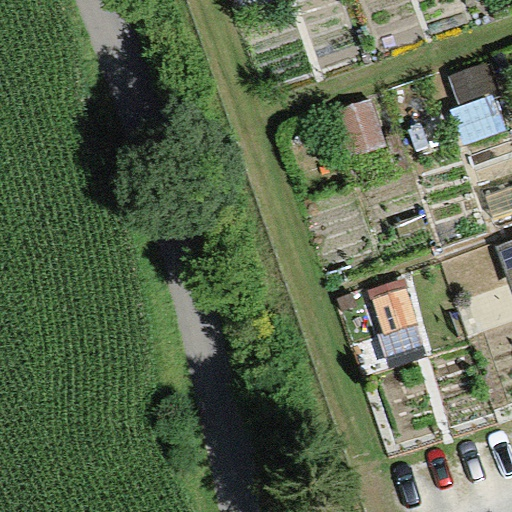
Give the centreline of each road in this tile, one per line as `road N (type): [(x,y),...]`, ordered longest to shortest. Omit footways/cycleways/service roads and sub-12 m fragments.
road 1 (track): [(205,0),(389,511)]
road 2 (unclassified): [(241,511),(182,259),(101,0)]
